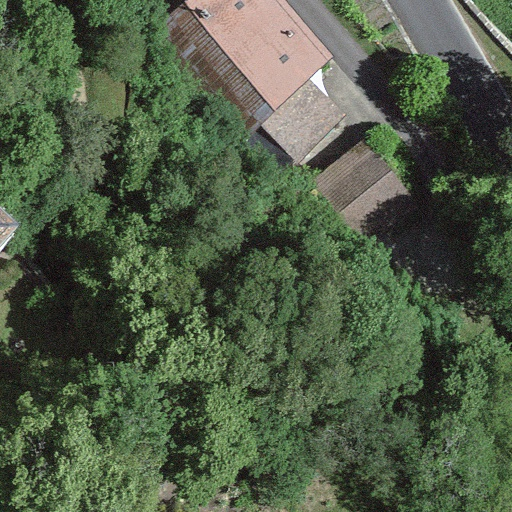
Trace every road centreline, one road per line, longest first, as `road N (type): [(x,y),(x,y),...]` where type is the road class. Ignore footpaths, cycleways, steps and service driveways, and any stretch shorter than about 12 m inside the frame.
road 1 (track): [(40,0),(90,121),(102,194),(191,330),(203,378),(190,396),(122,432),(0,388)]
road 2 (tertiary): [(511,156),(419,0)]
